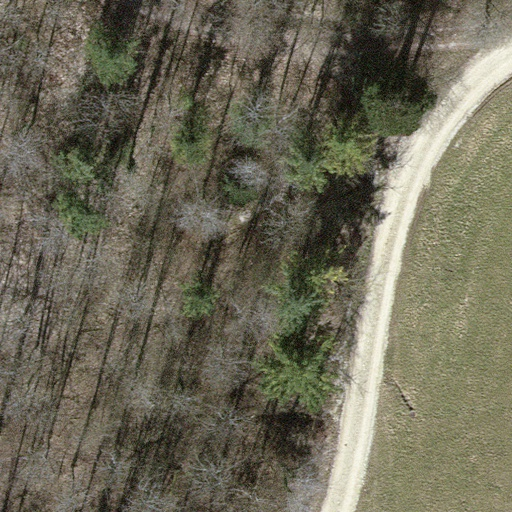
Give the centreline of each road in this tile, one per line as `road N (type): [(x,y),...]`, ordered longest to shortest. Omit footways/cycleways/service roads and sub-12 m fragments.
road 1 (track): [(511,47),(466,77),(425,137),(398,215),(339,511)]
road 2 (track): [(425,137),(130,0)]
